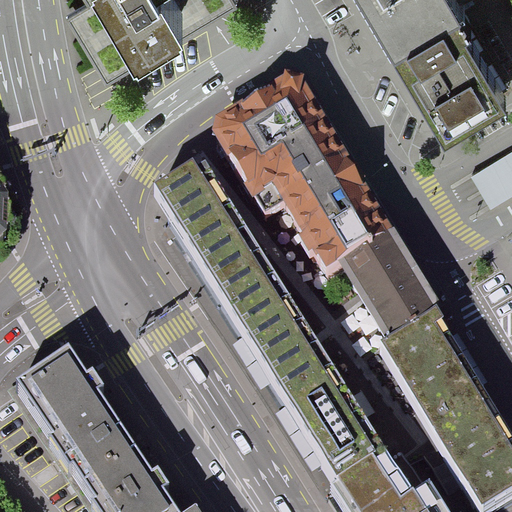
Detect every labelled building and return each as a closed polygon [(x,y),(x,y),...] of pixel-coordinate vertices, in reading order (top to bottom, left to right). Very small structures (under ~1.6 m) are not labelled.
[(107,77),(234,0),(83,0),(67,10),(107,77)] [(459,0),(368,0),(399,54),(402,59),(446,135),(507,98),(461,18),(459,13),(465,10),(459,0)] [(303,93),(285,90),(219,129),(215,148),(265,233),(279,225),(322,298),(340,288),(396,253),(303,93)] [(511,192),(511,148),(467,176),(487,208),(511,192)] [(194,158),(155,182),(331,481),(384,443),(206,160),(198,164),(194,158)] [(386,337),(438,306),(415,285),(396,253),(340,288),(359,319),(386,337)] [(511,441),(438,306),(386,337),(381,340),(481,511),(511,488),(511,441)] [(169,511),(75,368),(22,402),(28,411),(93,511),(169,511)] [(428,511),(384,443),(331,481),(350,511),(428,511)]
